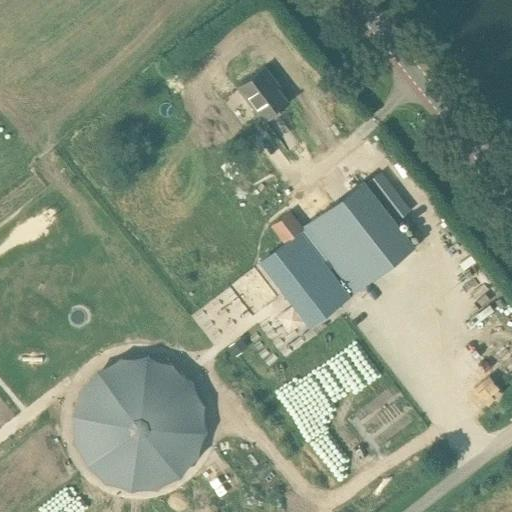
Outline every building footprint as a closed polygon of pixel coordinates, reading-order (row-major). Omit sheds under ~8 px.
[(218,67),(245,41),(235,30),(208,56),(218,67)] [(272,80),(274,78),(265,67),(238,87),(263,120),(288,101),(272,80)] [(384,152),(388,157),(394,152),(390,147),(384,152)] [(363,180),(303,227),(353,292),(359,288),(386,266),(392,262),(414,245),(363,180)] [(272,226),(285,241),(302,228),(289,212),(272,226)] [(311,327),(351,297),(301,231),(261,262),(311,327)] [(240,336),(229,345),(236,354),(247,346),(240,336)] [(132,486),(153,484),(181,473),(200,453),(207,426),(202,412),(205,402),(196,381),(174,360),(145,352),(129,353),(101,365),(80,387),(73,412),(75,432),(86,459),(107,479),(132,486)] [(458,377),(468,409),(487,403),(478,372),(458,377)] [(376,455),(423,427),(410,407),(363,435),(376,455)] [(348,464),(328,438),(319,445),(339,471),(348,464)]
